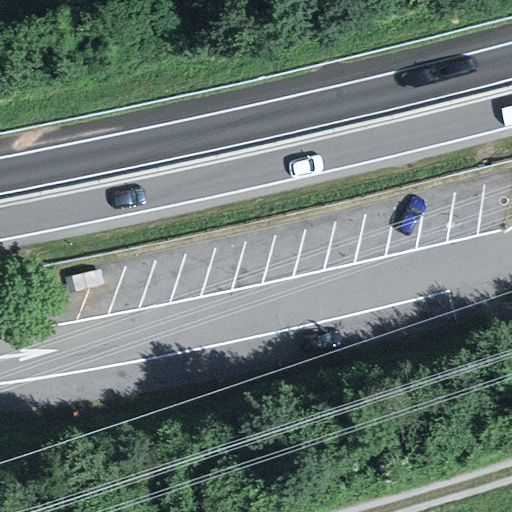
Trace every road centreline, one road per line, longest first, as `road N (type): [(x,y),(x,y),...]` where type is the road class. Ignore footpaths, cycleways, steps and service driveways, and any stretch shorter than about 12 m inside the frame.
road 1 (primary): [(0,224),(511,108)]
road 2 (primary): [(511,64),(0,179)]
road 3 (track): [(368,511),(511,471)]
